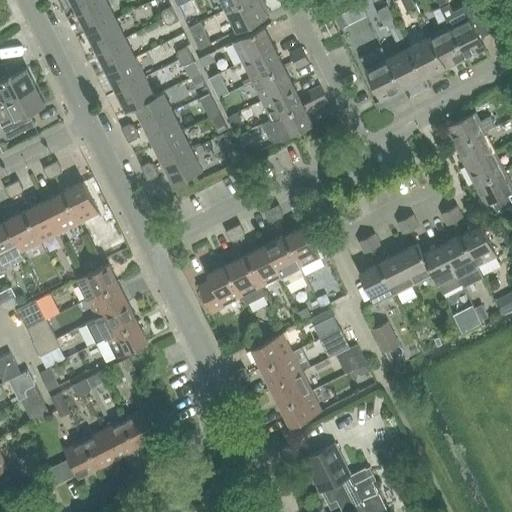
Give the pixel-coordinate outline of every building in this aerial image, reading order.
[(71,0),(78,13),(104,0),(71,0)] [(107,0),(104,0),(78,13),(87,33),(116,18),(107,0)] [(221,0),(226,8),(242,0),(221,0)] [(242,0),(226,8),(237,30),(269,14),(261,0),(242,0)] [(436,0),(440,7),(446,19),(450,26),(466,58),(486,48),(480,38),(493,31),(477,0),(475,0),(453,11),(447,0),(436,0)] [(186,1),(178,6),(183,16),(192,12),(186,1)] [(163,19),(175,13),(171,6),(162,10),(161,15),(163,19)] [(446,19),(440,7),(432,11),(438,23),(446,19)] [(175,13),(163,19),(166,24),(170,25),(178,21),(175,13)] [(335,17),(341,28),(349,24),(343,13),(335,17)] [(97,52),(126,37),(116,18),(87,33),(97,52)] [(318,26),(324,37),(324,38),(338,31),(332,19),(318,26)] [(395,19),(387,23),(398,45),(406,41),(395,19)] [(233,42),(243,61),(274,46),(264,26),(233,42)] [(466,58),(450,26),(430,36),(446,68),(466,58)] [(207,36),(195,41),(199,49),(211,43),(207,36)] [(446,68),(430,36),(409,46),(425,79),(446,68)] [(126,37),(97,52),(107,71),(135,57),(126,37)] [(17,60),(30,55),(26,42),(12,47),(17,60)] [(179,59),(190,54),(187,46),(178,51),(177,55),(179,59)] [(252,81),(283,65),(274,46),(243,61),(252,81)] [(425,79),(409,46),(387,57),(403,89),(425,79)] [(293,60),(305,55),(301,47),(290,53),(293,60)] [(387,57),(382,47),(360,58),(382,100),(403,89),(387,57)] [(198,59),(202,67),(214,61),(210,53),(198,59)] [(190,54),(179,59),(181,64),(185,65),(194,61),(190,54)] [(297,68),(309,62),(305,55),(293,60),(297,68)] [(116,91),(145,76),(135,57),(107,71),(116,91)] [(0,63),(0,101),(3,100),(34,84),(24,65),(8,74),(2,62),(0,63)] [(262,100),(293,84),(283,65),(252,81),(262,100)] [(135,106),(155,95),(154,95),(145,76),(116,91),(126,111),(135,106)] [(34,84),(3,100),(0,101),(0,123),(7,137),(34,123),(28,111),(44,103),(34,84)] [(272,119),(303,104),(293,84),(262,100),(272,119)] [(309,91),(313,99),(324,93),(320,85),(309,91)] [(135,106),(144,125),(173,110),(163,91),(154,95),(155,95),(135,106)] [(214,102),(210,93),(200,98),(204,107),(214,102)] [(324,93),(313,99),(303,104),(272,119),(272,120),(263,124),(271,139),(274,140),(275,142),(282,139),(313,124),(307,112),(328,101),(324,93)] [(183,130),(173,110),(144,125),(154,144),(183,130)] [(237,112),(228,117),(232,124),(241,119),(237,112)] [(456,146),(485,132),(496,126),(490,116),(480,121),(475,112),(446,126),(456,146)] [(125,135),(136,129),(134,125),(130,123),(121,128),(125,135)] [(136,129),(125,135),(128,142),(137,138),(139,134),(136,129)] [(183,130),(154,144),(164,164),(192,149),(183,130)] [(465,166),(495,151),(485,132),(456,146),(465,166)] [(164,164),(174,184),(202,169),(192,149),(164,164)] [(238,149),(228,153),(233,162),(242,158),(238,149)] [(495,151),(465,166),(475,185),(504,170),(495,151)] [(50,164),(56,175),(62,172),(62,169),(58,160),(50,164)] [(144,174),(156,168),(153,163),(149,162),(140,166),(144,174)] [(56,175),(50,164),(43,168),(47,177),(51,178),(56,175)] [(156,168),(144,174),(148,181),(156,177),(158,173),(156,168)] [(511,185),(504,170),(475,185),(485,205),(511,191),(511,185)] [(12,183),(17,195),(22,192),(23,189),(19,180),(12,183)] [(64,191),(79,222),(99,212),(84,181),(64,191)] [(17,195),(12,183),(4,187),(9,196),(13,197),(17,195)] [(79,222),(64,191),(44,201),(60,232),(79,222)] [(60,232),(44,201),(25,210),(41,241),(60,232)] [(271,208),(277,219),(282,217),(283,213),(279,204),(271,208)] [(449,209),(455,221),(463,217),(457,205),(449,209)] [(277,219),(271,208),(264,212),(269,221),(272,222),(277,219)] [(455,221),(449,209),(441,213),(447,225),(455,221)] [(41,241),(25,210),(6,220),(21,251),(41,241)] [(405,218),(411,229),(419,225),(413,214),(405,218)] [(405,218),(397,222),(403,233),(411,229),(405,218)] [(0,271),(6,268),(5,266),(24,257),(21,251),(6,220),(0,222),(0,271)] [(233,227),(239,239),(243,236),(245,233),(240,224),(233,227)] [(462,234),(477,265),(497,255),(481,224),(462,234)] [(285,235),(300,266),(320,256),(305,225),(285,235)] [(239,239),(233,227),(226,231),(230,240),(234,241),(239,239)] [(366,237),(372,249),(380,245),(374,233),(366,237)] [(482,275),(477,265),(462,234),(442,244),(458,275),(462,283),(463,285),(482,275)] [(300,266),(285,235),(266,245),(281,275),(300,266)] [(366,237),(359,241),(364,253),(372,249),(366,237)] [(122,240),(111,246),(115,253),(125,247),(122,240)] [(433,274),(423,254),(423,253),(418,243),(398,253),(414,284),(433,274)] [(462,283),(458,275),(442,244),(423,253),(423,254),(433,274),(438,285),(439,285),(443,293),(462,283)] [(281,275),(266,245),(246,254),(262,284),(281,275)] [(414,284),(398,253),(379,262),(395,293),(414,284)] [(262,284),(246,254),(227,264),(242,294),(247,303),(266,293),(262,284)] [(375,303),(395,293),(379,262),(359,272),(375,303)] [(88,298),(119,282),(109,263),(78,278),(88,298)] [(242,294),(227,264),(207,274),(210,280),(198,285),(212,312),(225,306),(223,303),(242,294)] [(119,282),(88,298),(97,317),(128,302),(119,282)] [(11,287),(0,292),(0,303),(16,296),(11,287)] [(326,293),(316,298),(321,307),(331,302),(326,293)] [(511,293),(498,300),(505,314),(511,310),(511,293)] [(96,342),(107,337),(138,321),(128,302),(97,317),(87,323),(96,342)] [(27,303),(16,309),(20,317),(29,312),(30,308),(27,303)] [(473,305),(458,312),(467,329),(471,327),(481,322),(477,314),(473,305)] [(482,305),(476,308),(481,318),(487,316),(482,305)] [(307,307),(299,311),(303,319),(312,315),(307,307)] [(329,309),(312,317),(316,324),(333,316),(329,309)] [(313,326),(319,338),(339,328),(333,316),(316,324),(313,326)] [(107,337),(117,356),(148,341),(138,321),(107,337)] [(373,328),(376,333),(385,352),(399,345),(387,321),(373,328)] [(345,341),(339,328),(319,338),(326,350),(345,341)] [(53,331),(41,337),(44,338),(47,343),(49,347),(48,351),(60,345),(57,338),(53,331)] [(262,367),(292,352),(283,332),(252,348),(262,367)] [(35,348),(47,343),(44,338),(41,337),(32,341),(35,348)] [(345,341),(326,350),(329,357),(336,354),(349,348),(345,341)] [(39,356),(48,351),(49,347),(47,343),(35,348),(39,356)] [(353,364),(355,369),(367,363),(363,356),(361,356),(355,345),(349,348),(336,354),(343,369),(353,364)] [(0,372),(4,381),(20,373),(10,351),(0,356),(0,372)] [(271,387),(302,371),(292,352),(262,367),(271,387)] [(129,357),(122,361),(126,369),(130,371),(135,368),(129,357)] [(367,363),(355,369),(357,373),(361,375),(370,370),(367,363)] [(398,365),(393,367),(397,375),(402,373),(398,365)] [(42,371),(39,373),(44,383),(48,391),(51,389),(59,385),(50,367),(42,371)] [(237,380),(248,374),(246,369),(242,368),(233,372),(237,380)] [(29,370),(12,379),(22,400),(28,397),(25,392),(27,388),(35,384),(29,370)] [(281,406),(312,390),(302,371),(271,387),(281,406)] [(99,372),(87,378),(91,387),(103,381),(99,372)] [(248,374),(237,380),(240,387),(249,383),(250,379),(248,374)] [(80,382),(85,393),(90,391),(91,387),(87,378),(80,382)] [(85,393),(80,382),(72,385),(77,394),(80,396),(85,393)] [(28,397),(39,391),(35,384),(27,388),(25,392),(28,397)] [(281,406),(291,426),(322,410),(312,390),(281,406)] [(39,391),(28,397),(30,402),(34,403),(43,399),(39,391)] [(59,392),(51,396),(57,408),(58,410),(66,405),(59,392)] [(122,419),(137,449),(157,439),(142,409),(122,419)] [(137,449),(122,419),(103,429),(118,458),(137,449)] [(24,425),(30,436),(35,434),(36,430),(32,421),(24,425)] [(30,436),(24,425),(17,428),(22,437),(25,439),(30,436)] [(118,458),(103,429),(84,439),(98,468),(118,458)] [(98,468),(84,439),(64,449),(78,478),(98,468)] [(333,501),(338,511),(395,511),(393,511),(388,511),(373,480),(376,479),(371,469),(368,471),(366,467),(351,474),(335,443),(304,459),(320,491),(324,489),(330,501),(328,502),(328,503),(333,501)]
